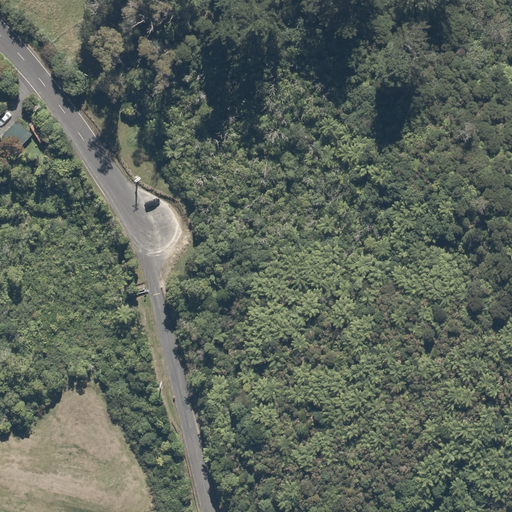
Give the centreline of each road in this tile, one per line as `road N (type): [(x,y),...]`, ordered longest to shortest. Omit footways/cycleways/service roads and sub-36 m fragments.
road 1 (unclassified): [(0,35),(81,135),(143,240),(211,511)]
road 2 (track): [(143,240),(217,210),(247,304),(270,498),(281,511)]
